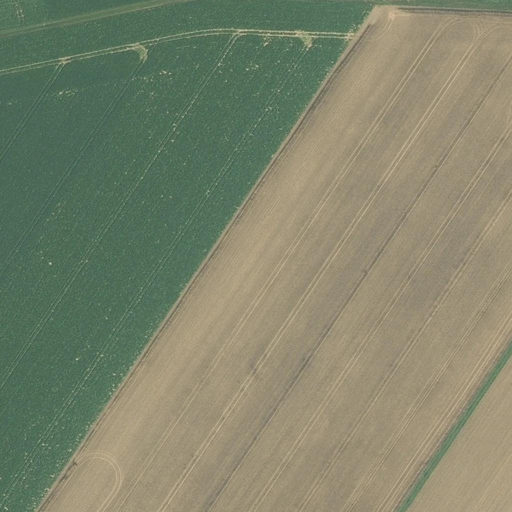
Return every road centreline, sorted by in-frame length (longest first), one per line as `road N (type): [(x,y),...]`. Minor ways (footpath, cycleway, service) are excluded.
road 1 (track): [(511,348),(401,511)]
road 2 (track): [(0,37),(183,0)]
road 3 (track): [(383,0),(511,5)]
